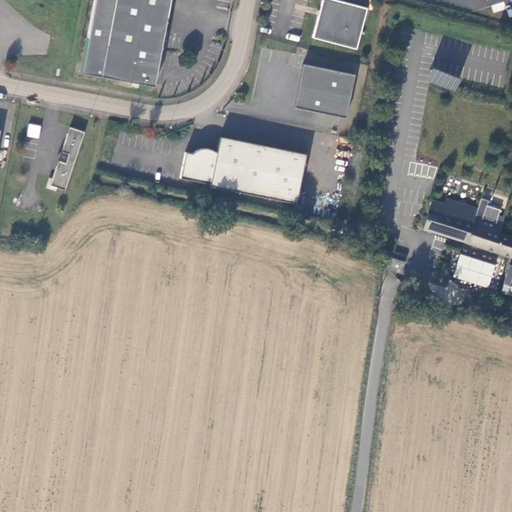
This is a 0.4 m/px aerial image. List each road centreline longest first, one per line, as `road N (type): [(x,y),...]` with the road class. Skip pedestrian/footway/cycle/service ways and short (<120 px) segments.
road 1 (residential): [(0,87),(148,118),(192,114),(212,104),(237,73),(252,0)]
road 2 (unclassified): [(354,511),(385,298),(412,268)]
